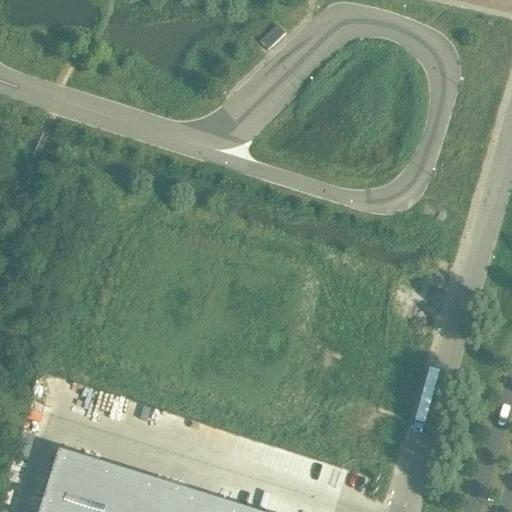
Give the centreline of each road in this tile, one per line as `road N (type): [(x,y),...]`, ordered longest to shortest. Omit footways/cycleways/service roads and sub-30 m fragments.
road 1 (unclassified): [(511,138),(400,511)]
road 2 (secondary): [(511,388),(472,511)]
